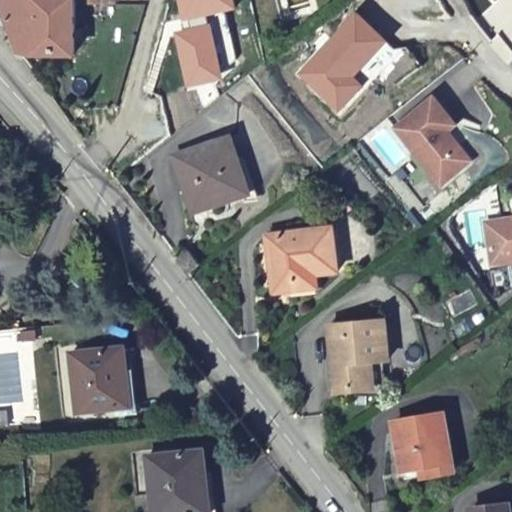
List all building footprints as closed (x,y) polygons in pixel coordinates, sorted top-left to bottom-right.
[(0,0),(19,45),(24,54),(82,51),(81,0),(0,0)] [(302,76),(340,112),(362,87),(353,79),(350,75),(356,68),(360,71),(386,43),(357,17),(302,76)] [(360,71),(356,68),(350,75),(353,79),(360,71)] [(432,105),(394,135),(437,190),(458,174),(451,166),(452,159),(458,155),(446,139),(454,133),(432,105)] [(250,200),(236,145),(180,159),(193,207),(218,200),(220,209),(250,200)] [(467,166),(458,155),(452,159),(451,166),(458,174),(467,166)] [(511,220),(488,223),(491,253),(511,251),(511,220)] [(341,225),(277,237),(286,292),(331,284),(330,272),(348,269),(341,225)] [(192,250),(179,260),(191,276),(204,266),(192,250)] [(511,251),(491,253),(491,264),(511,262),(511,251)] [(388,359),(386,325),(332,329),(335,391),(368,389),(367,360),(388,359)] [(35,332),(21,333),(22,342),(35,341),(35,332)] [(124,351),(69,356),(74,414),(128,410),(124,351)] [(461,464),(446,408),(398,421),(409,467),(439,459),(441,469),(461,464)] [(210,511),(207,461),(149,466),(153,511),(210,511)]
